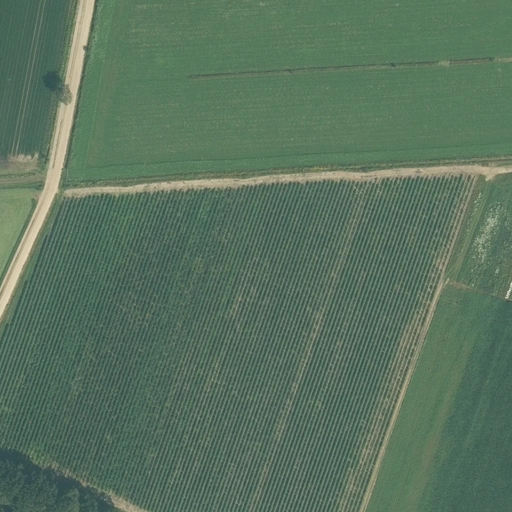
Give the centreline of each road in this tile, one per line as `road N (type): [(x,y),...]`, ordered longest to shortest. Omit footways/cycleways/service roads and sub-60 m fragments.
road 1 (track): [(57,180),(90,0)]
road 2 (track): [(0,311),(57,180)]
